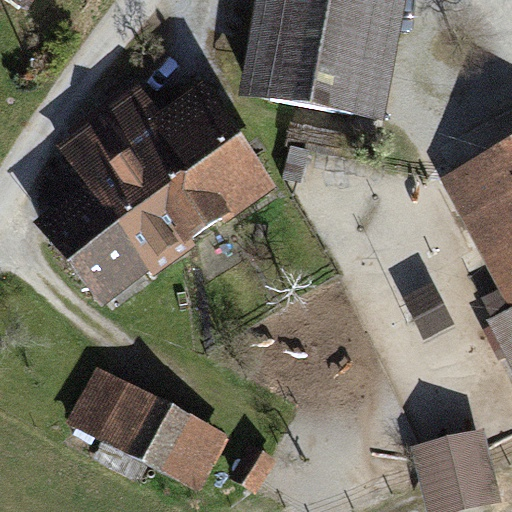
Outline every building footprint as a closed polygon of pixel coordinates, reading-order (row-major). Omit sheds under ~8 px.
[(395,0),(257,0),(243,79),(376,104),(395,0)] [(265,192),(192,84),(151,111),(135,87),(52,143),(78,181),(28,215),(91,308),(265,192)] [(511,138),(448,173),(511,287),(511,309),(485,324),(511,371),(511,138)] [(195,487),(222,436),(122,383),(95,434),(195,487)] [(423,445),(425,505),(496,501),(493,442),(423,445)]
